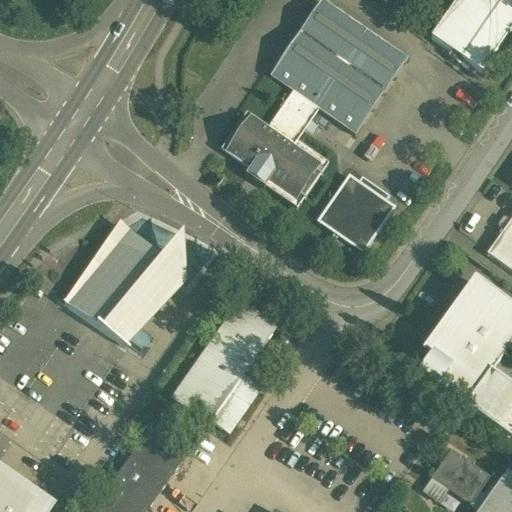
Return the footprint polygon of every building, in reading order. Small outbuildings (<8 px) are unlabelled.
[(374,0),(398,16),(408,0),(374,0)] [(482,75),(511,30),(511,0),(460,0),(432,42),(482,75)] [(269,80),(292,96),(267,131),(250,119),(236,138),(230,140),(223,148),(225,155),(224,157),(248,174),(244,180),(263,192),(264,191),(296,212),(327,167),(296,145),(317,114),(354,139),(406,64),(321,5),(269,80)] [(316,227),(363,259),(395,213),(349,180),(316,227)] [(511,185),(511,186),(511,220),(486,257),(511,275),(511,185)] [(161,269),(118,248),(66,310),(121,348),(129,337),(133,340),(183,280),(181,262),(172,255),(161,269)] [(511,311),(480,289),(428,361),(430,363),(418,379),(434,390),(511,445),(511,444),(511,392),(489,376),(511,344),(511,311)] [(238,306),(190,375),(245,413),(258,394),(240,381),(275,332),(238,306)] [(190,375),(172,402),(208,427),(210,424),(228,437),(245,413),(190,375)] [(152,430),(94,511),(147,511),(188,455),(152,430)] [(489,481),(450,454),(431,482),(469,509),(489,481)] [(511,511),(511,479),(506,475),(479,511),(511,511)] [(31,510),(0,488),(0,511),(37,511),(32,508),(31,510)]
